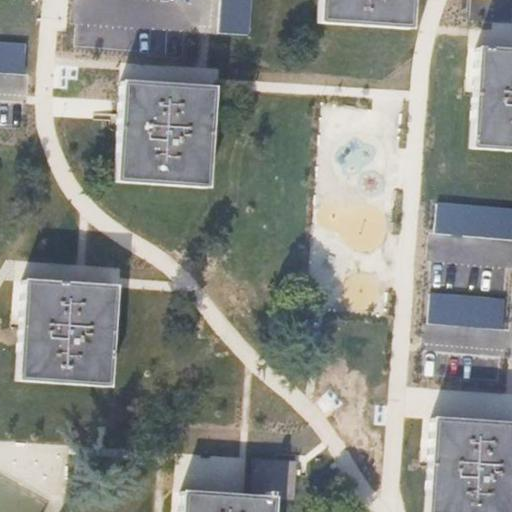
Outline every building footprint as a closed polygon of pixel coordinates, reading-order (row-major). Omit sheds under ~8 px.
[(254,0),(222,0),(220,35),(252,37),(254,0)] [(406,0),(316,0),(315,21),(405,27),(406,0)] [(27,43),(0,41),(0,72),(26,74),(27,43)] [(511,50),(473,48),(466,145),(511,147),(511,50)] [(207,88),(149,84),(117,81),(112,181),(201,185),(207,88)] [(511,241),(511,210),(437,205),(435,235),(511,241)] [(113,288),(60,285),(24,283),(17,379),(107,385),(113,288)] [(503,329),(506,299),(428,293),(426,324),(503,329)] [(511,511),(511,423),(467,420),(430,418),(422,511),(511,511)] [(227,494),(180,492),(178,511),(268,511),(269,497),(293,499),(295,458),(254,456),(252,496),(227,494)]
